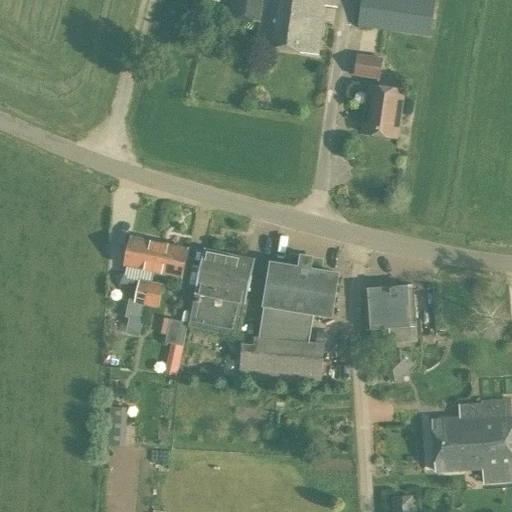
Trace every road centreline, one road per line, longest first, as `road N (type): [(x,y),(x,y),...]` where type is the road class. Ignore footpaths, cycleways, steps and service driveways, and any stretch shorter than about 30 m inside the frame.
road 1 (unclassified): [(362,249),(0,121)]
road 2 (unclassified): [(369,511),(358,353),(362,249)]
road 3 (unclassified): [(511,261),(362,249)]
